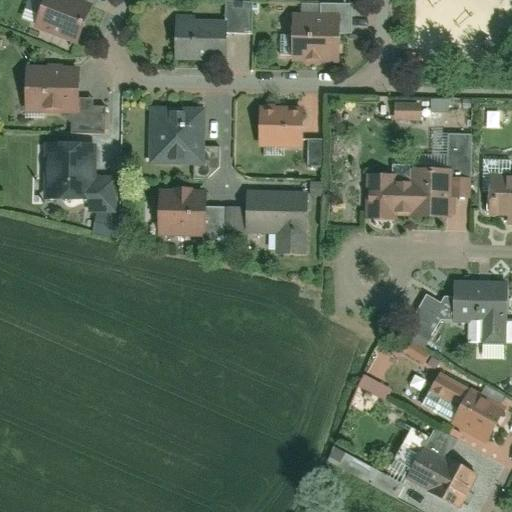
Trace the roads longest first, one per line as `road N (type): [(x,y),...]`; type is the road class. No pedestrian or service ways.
road 1 (residential): [(132,0),(117,38),(121,57),(165,83),(345,89),(369,79),(376,0)]
road 2 (residential): [(511,253),(408,255),(372,271)]
